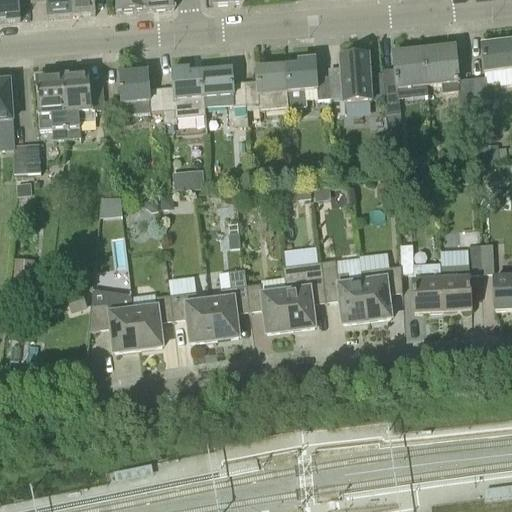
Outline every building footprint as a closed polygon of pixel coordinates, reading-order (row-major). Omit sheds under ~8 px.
[(0,0),(0,23),(20,22),(19,3),(34,2),(33,0),(0,0)] [(69,0),(33,0),(34,2),(45,2),(47,21),(71,19),(69,0)] [(69,0),(71,19),(95,18),(94,0),(69,0)] [(144,13),(142,0),(113,0),(115,15),(144,13)] [(142,0),(144,13),(173,12),(172,0),(142,0)] [(212,8),(243,6),(242,0),(211,0),(212,7),(212,8)] [(485,77),(511,74),(511,45),(482,49),(485,77)] [(474,109),(471,83),(457,84),(454,52),(423,55),(427,91),(442,89),(443,97),(458,95),(459,110),(474,109)] [(428,99),(427,91),(423,55),(393,58),(395,72),(382,73),(386,117),(399,116),(398,102),(428,99)] [(329,80),(331,103),(332,118),(342,117),(342,103),(343,108),(371,106),(369,74),(367,74),(366,60),(340,62),(341,79),(329,80)] [(331,103),(329,80),(317,81),(316,63),(298,65),(299,69),(286,70),(289,113),(306,112),(305,105),(331,103)] [(246,115),(289,113),(286,70),(256,72),(257,85),(245,86),(246,109),(246,115)] [(204,112),(202,76),(189,77),(188,72),(172,74),(173,91),(160,92),(162,115),(163,115),(164,129),(177,128),(177,122),(205,120),(204,112)] [(246,109),(245,86),(232,87),(231,74),(202,76),(204,112),(246,109)] [(162,115),(160,92),(148,93),(147,75),(119,77),(122,119),(151,118),(151,116),(162,115)] [(61,82),(65,143),(80,142),(79,126),(95,125),(94,114),(104,114),(102,84),(91,85),(90,80),(86,80),(83,78),(77,79),(74,81),(61,82)] [(65,143),(61,82),(50,82),(47,81),(41,81),(38,83),(34,84),(37,121),(38,121),(39,133),(52,132),(52,144),(65,143)] [(471,83),(474,109),(488,107),(485,81),(471,83)] [(0,86),(0,154),(14,154),(13,126),(14,126),(13,110),(18,110),(17,92),(10,92),(9,86),(0,86)] [(24,157),(25,179),(41,178),(39,148),(25,149),(24,157)] [(25,179),(24,157),(24,149),(14,149),(15,158),(12,158),(14,180),(25,179)] [(498,166),(498,149),(483,149),(483,166),(498,166)] [(393,164),(394,177),(405,176),(404,169),(401,163),(393,164)] [(327,185),(335,176),(327,169),(319,178),(327,185)] [(474,187),(474,177),(462,177),(462,187),(474,187)] [(406,195),(415,195),(414,179),(405,180),(406,195)] [(391,204),(391,184),(377,184),(377,204),(391,204)] [(187,196),(186,186),(173,187),(174,196),(187,196)] [(31,199),(30,187),(17,188),(17,200),(31,199)] [(309,189),(297,190),(299,203),(311,202),(309,189)] [(173,207),(173,201),(161,201),(161,213),(167,213),(173,207)] [(158,215),(157,202),(144,203),(145,209),(152,215),(158,215)] [(240,252),(239,237),(238,237),(237,228),(228,228),(229,238),(228,238),(229,253),(240,252)] [(481,279),(480,249),(467,250),(469,279),(481,279)] [(480,249),(481,279),(493,278),(492,249),(480,249)] [(401,279),(413,279),(412,250),(400,250),(401,279)] [(358,260),(362,286),(366,326),(391,323),(387,298),(400,297),(400,298),(402,298),(400,271),(389,272),(387,256),(358,260)] [(32,287),(34,264),(14,263),(12,285),(32,287)] [(366,326),(362,286),(349,288),(348,277),(337,279),(335,265),(320,267),(322,281),(326,306),(340,304),(343,329),(366,326)] [(282,272),(286,296),(291,335),(314,332),(311,308),(326,306),(322,281),(320,267),(282,272)] [(440,271),(441,284),(442,316),(470,314),(468,269),(440,271)] [(235,317),(249,316),(246,290),(244,274),(229,276),(231,292),(220,294),(221,304),(209,305),(214,345),(238,342),(235,317)] [(495,314),(511,313),(511,279),(493,280),(495,314)] [(414,317),(442,316),(441,284),(413,285),(414,317)] [(291,335),(286,296),(262,299),(261,288),(246,290),(249,316),(264,314),(267,338),(291,335)] [(87,311),(81,297),(66,302),(71,317),(87,311)] [(214,345),(209,305),(197,307),(196,297),(170,300),(173,325),(188,323),(191,348),(214,345)] [(159,327),(173,325),(170,300),(155,302),(156,312),(133,315),(138,354),(162,351),(159,327)] [(138,354),(133,315),(110,318),(109,307),(91,309),(89,337),(99,335),(99,334),(111,332),(115,357),(138,354)] [(511,490),(489,492),(490,502),(511,500),(511,490)]
